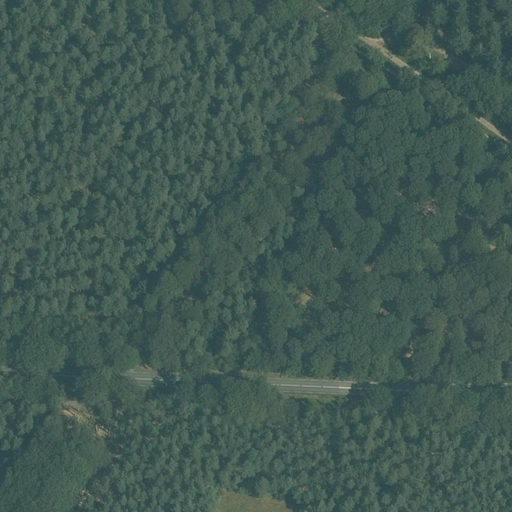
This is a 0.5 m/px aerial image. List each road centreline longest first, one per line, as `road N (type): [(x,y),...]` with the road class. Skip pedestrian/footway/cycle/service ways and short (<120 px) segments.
road 1 (primary): [(511,390),(0,364)]
road 2 (unknown): [(371,60),(158,335)]
road 3 (track): [(295,0),(511,140)]
road 4 (unknown): [(23,511),(158,335)]
